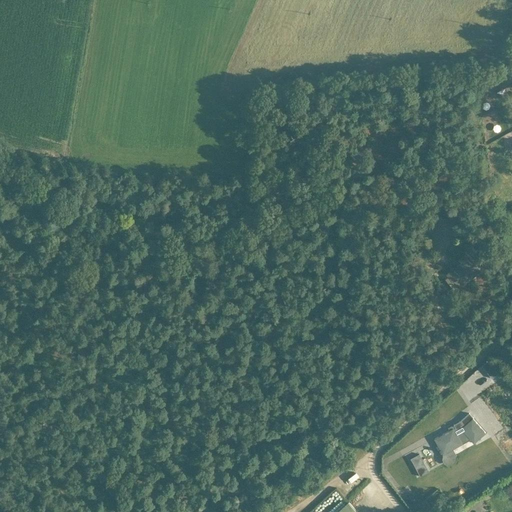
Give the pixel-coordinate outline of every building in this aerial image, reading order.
[(436,127),(428,129),(431,141),(438,140),(437,136),(438,136),(436,127)] [(382,147),(384,130),(377,129),(375,146),(382,147)] [(473,143),(464,145),(466,153),(486,148),(485,144),(474,147),(473,143)] [(153,221),(159,220),(158,212),(156,212),(154,203),(128,209),(129,217),(141,215),(142,222),(149,221),(149,225),(153,224),(153,221)] [(440,218),(438,229),(457,232),(459,221),(440,218)] [(459,289),(482,271),(467,253),(459,260),(461,262),(446,274),(448,276),(444,279),(455,291),(458,288),(459,289)] [(484,432),(469,411),(433,436),(444,453),(467,439),(470,442),(484,432)] [(483,425),(498,422),(496,412),(481,415),(483,425)] [(480,447),(472,454),(477,460),(485,453),(480,447)] [(400,464),(390,472),(405,488),(414,480),(400,464)] [(336,511),(354,511),(346,503),(336,511)]
